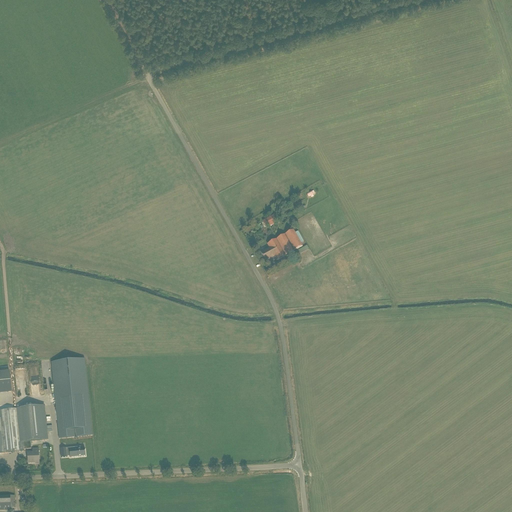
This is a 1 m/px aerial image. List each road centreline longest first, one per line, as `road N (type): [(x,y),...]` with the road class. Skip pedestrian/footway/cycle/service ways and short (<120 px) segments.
road 1 (unclassified): [(145,71),(275,307),(298,466)]
road 2 (unclassified): [(0,479),(298,466)]
road 3 (unclassified): [(145,71),(413,0)]
road 4 (track): [(14,403),(0,243)]
